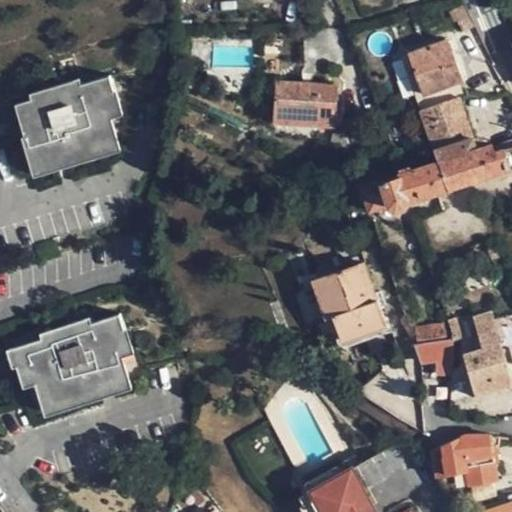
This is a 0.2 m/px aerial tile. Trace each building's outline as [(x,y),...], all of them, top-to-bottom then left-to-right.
[(456,84),(463,82),(464,81),(449,41),(404,58),(422,110),(422,111),(461,98),(456,84)] [(411,113),(422,110),(404,58),(393,62),(411,113)] [(195,69),(191,77),(201,82),(205,74),(195,69)] [(109,111),(121,107),(111,76),(84,84),(34,99),(18,105),(37,166),(119,142),(111,118),(109,111)] [(32,93),(34,99),(84,84),(82,78),(32,93)] [(260,96),(277,98),(278,82),(261,81),(260,96)] [(278,81),(278,82),(277,98),(276,119),(336,124),(339,86),(278,81)] [(468,96),(463,82),(456,84),(461,98),(468,96)] [(511,167),(511,142),(495,148),(494,145),(485,148),(479,150),(475,140),(461,98),(422,111),(428,129),(430,130),(441,163),(451,187),(511,167)] [(123,115),(121,107),(109,111),(111,118),(123,115)] [(335,134),(333,142),(348,150),(351,149),(345,134),(335,134)] [(482,139),(475,140),(479,150),(485,148),(482,139)] [(121,149),(119,142),(37,166),(39,174),(121,149)] [(451,187),(441,163),(404,175),(364,187),(371,212),(391,206),(399,210),(409,207),(413,199),(451,187)] [(364,264),(314,282),(327,318),(336,316),(346,342),(387,328),(364,264)] [(492,313),(474,318),(480,338),(484,350),(476,352),(467,355),(479,396),(511,386),(511,376),(508,366),(511,365),(511,315),(493,318),(492,313)] [(121,315),(93,324),(45,339),(16,348),(22,365),(26,380),(39,376),(40,383),(48,406),(129,380),(122,357),(120,350),(135,346),(129,329),(125,329),(121,315)] [(43,333),(45,339),(93,324),(91,317),(43,333)] [(442,327),(418,330),(419,339),(443,336),(442,327)] [(484,350),(480,338),(472,341),(476,352),(484,350)] [(453,342),(416,346),(421,363),(437,361),(436,406),(451,406),(452,359),(455,358),(453,342)] [(137,353),(135,346),(120,350),(122,357),(137,353)] [(14,367),(22,365),(16,348),(10,350),(14,367)] [(28,386),(40,383),(39,376),(26,380),(28,386)] [(132,389),(129,380),(48,406),(51,414),(132,389)] [(491,436),(467,436),(441,450),(428,454),(437,477),(457,472),(464,471),(467,488),(497,484),(491,436)] [(444,511),(408,440),(301,495),(309,511),(444,511)] [(511,511),(511,502),(474,511),(511,511)]
